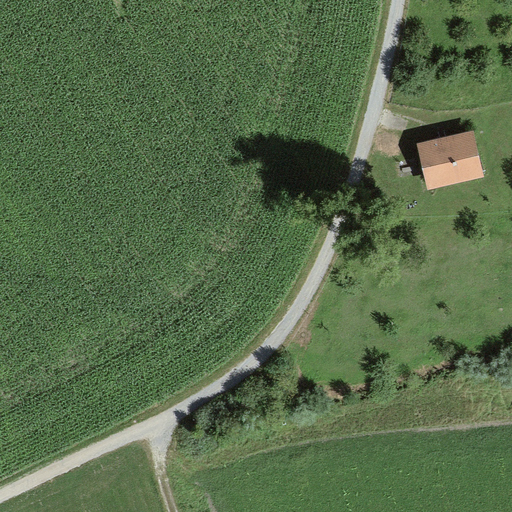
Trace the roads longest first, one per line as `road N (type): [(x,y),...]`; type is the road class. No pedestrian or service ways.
road 1 (track): [(150,426),(246,365),(289,324),(336,250),(400,0)]
road 2 (track): [(0,497),(150,426)]
